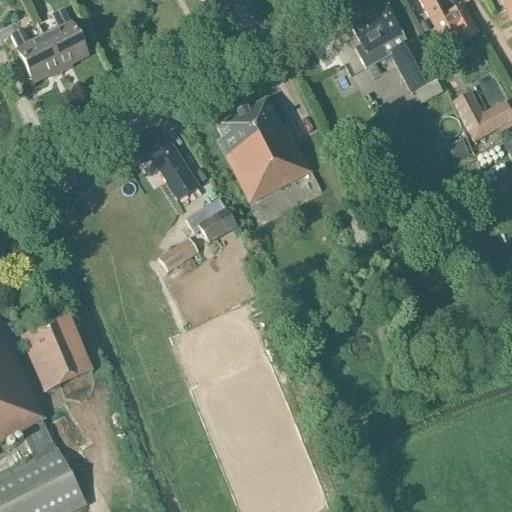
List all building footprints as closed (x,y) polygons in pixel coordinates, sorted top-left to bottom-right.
[(200,0),(210,18),(228,9),(223,0),(200,0)] [(417,0),(439,39),(453,31),(461,45),(477,36),(462,8),(451,14),(442,0),(417,0)] [(511,0),(499,0),(511,24),(511,0)] [(406,47),(386,10),(350,29),(360,48),(355,51),(365,71),(390,57),(411,95),(436,82),(415,42),(406,47)] [(38,30),(59,72),(86,59),(69,27),(62,13),(50,19),(52,23),(38,30)] [(20,35),(10,40),(17,53),(16,54),(32,86),(49,78),(59,72),(38,30),(37,31),(30,18),(15,26),(20,35)] [(473,146),(511,124),(511,119),(504,105),(482,117),(471,96),(451,106),(473,146)] [(266,102),(215,128),(222,141),(216,144),(248,205),(308,174),(286,130),(286,129),(286,128),(280,131),(266,102)] [(461,141),(446,146),(451,159),(465,154),(461,141)] [(176,204),(197,190),(169,146),(148,160),(176,204)] [(342,220),(359,254),(376,245),(359,211),(342,220)] [(196,237),(200,234),(208,246),(235,228),(224,212),(211,220),(206,212),(187,224),(196,237)] [(166,275),(197,255),(188,241),(157,262),(166,275)] [(43,394),(90,376),(67,319),(20,338),(43,394)] [(0,442),(23,431),(37,459),(0,478),(0,511),(77,511),(84,508),(55,450),(55,451),(40,423),(43,421),(0,335),(0,442)]
